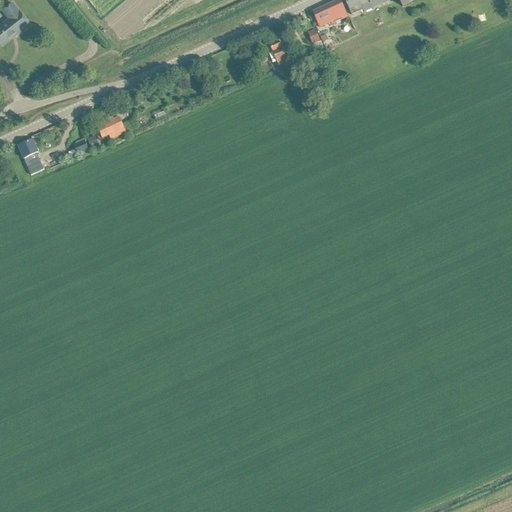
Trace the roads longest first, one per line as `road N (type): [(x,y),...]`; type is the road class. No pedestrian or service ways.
road 1 (tertiary): [(137,82),(318,0)]
road 2 (tertiary): [(0,143),(137,82)]
road 3 (residential): [(0,118),(137,82)]
